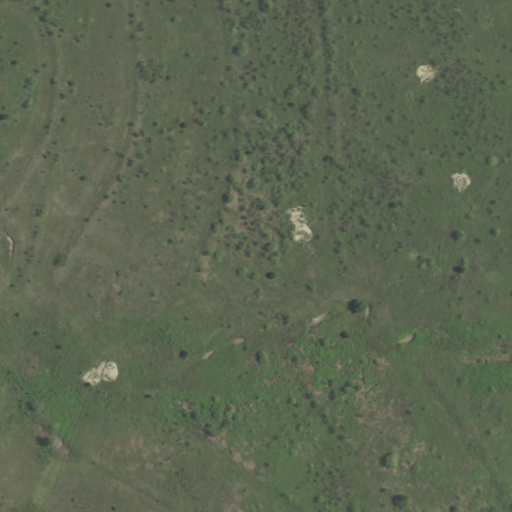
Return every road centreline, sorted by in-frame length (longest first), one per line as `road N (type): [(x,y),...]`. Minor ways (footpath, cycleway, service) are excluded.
road 1 (residential): [(441,86),(311,183),(107,357),(53,435),(17,511)]
road 2 (residential): [(0,263),(107,357)]
